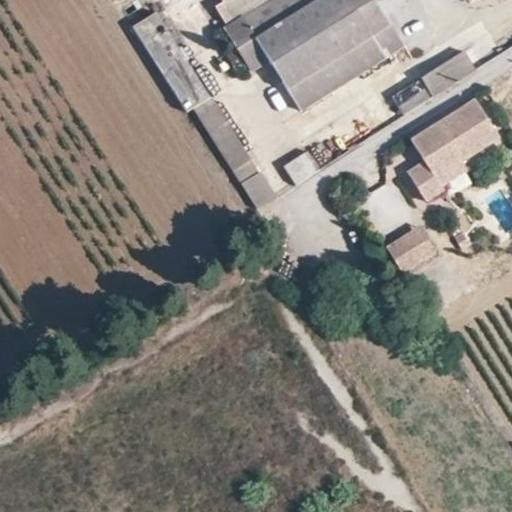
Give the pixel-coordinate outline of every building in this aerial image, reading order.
[(222,0),(223,1),(234,19),(226,24),(223,26),(236,48),(254,37),(314,0),(222,0)] [(371,36),(348,0),(314,0),(254,37),(270,61),(287,88),(371,36)] [(348,0),(371,36),(287,88),(302,111),(404,46),(374,0),(348,0)] [(234,19),(223,1),(215,6),(226,24),(234,19)] [(168,30),(156,11),(133,25),(187,113),(195,108),(154,39),(168,30)] [(154,39),(195,108),(210,97),(168,30),(154,39)] [(270,61),(254,37),(236,48),(251,72),(270,61)] [(466,72),(475,66),(464,49),(422,77),(433,94),(466,72)] [(433,94),(422,77),(393,96),(404,113),(433,94)] [(499,134),(475,96),(411,137),(416,144),(423,146),(426,151),(422,153),(425,159),(408,170),(426,198),(444,187),(441,182),(436,174),(460,158),(461,158),(499,134)] [(210,97),(195,108),(233,171),(250,161),(210,97)] [(423,146),(416,144),(422,153),(426,151),(423,146)] [(291,183),(317,176),(310,154),(285,161),(291,183)] [(460,158),(436,174),(441,182),(467,166),(461,158),(460,158)] [(250,161),(233,171),(240,183),(259,172),(252,160),(250,161)] [(276,196),(261,171),(259,172),(240,183),(257,208),(276,196)] [(370,255),(329,188),(296,210),(302,220),(335,276),(346,269),(370,255)] [(302,220),(296,210),(270,226),(273,231),(276,235),(302,220)] [(417,223),(384,243),(400,269),(433,248),(417,223)] [(276,235),(273,231),(229,259),(238,274),(283,247),(276,235)] [(370,255),(346,269),(356,286),(380,272),(370,255)] [(303,350),(334,329),(327,318),(296,339),(303,350)]
